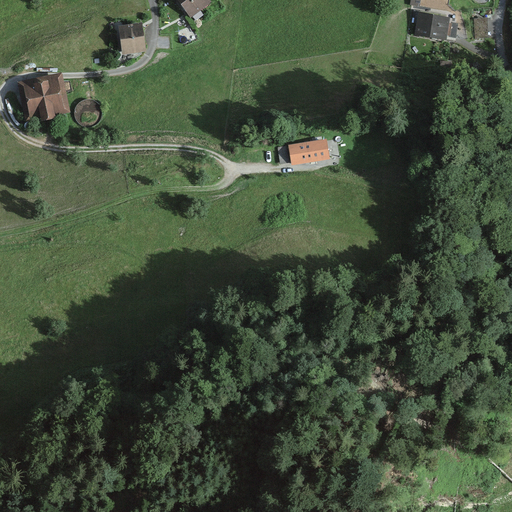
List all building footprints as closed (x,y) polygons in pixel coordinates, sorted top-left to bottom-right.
[(206,0),(178,0),(192,18),(210,5),(206,0)] [(411,0),(411,5),(447,11),(449,0),(411,0)] [(419,14),(414,37),(446,43),(450,20),(419,14)] [(487,16),(474,17),(475,37),(488,36),(487,16)] [(144,54),(142,25),(120,27),(123,56),(144,54)] [(64,106),(58,79),(15,88),(21,116),(64,106)] [(289,147),(292,167),(330,161),(327,142),(289,147)]
